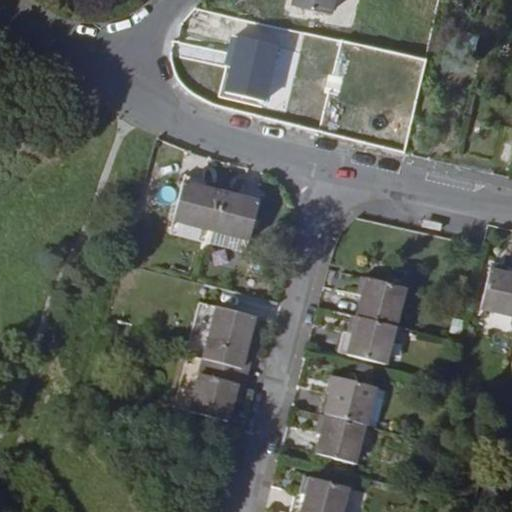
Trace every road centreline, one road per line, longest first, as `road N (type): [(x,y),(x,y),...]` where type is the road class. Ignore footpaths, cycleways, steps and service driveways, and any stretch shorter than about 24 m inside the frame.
road 1 (residential): [(244,511),(332,164)]
road 2 (residential): [(105,75),(207,128),(332,164)]
road 3 (residential): [(332,164),(511,205)]
road 4 (residential): [(0,6),(105,75)]
